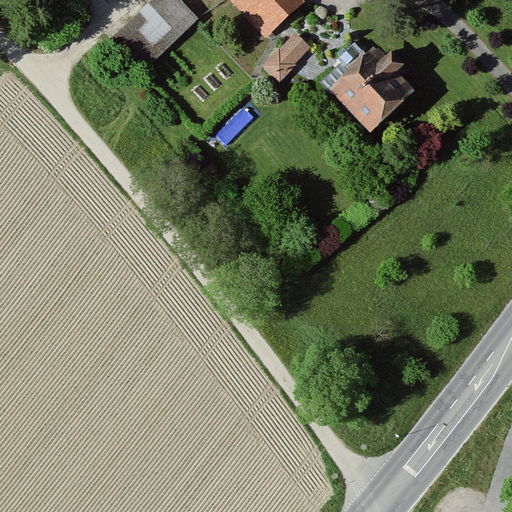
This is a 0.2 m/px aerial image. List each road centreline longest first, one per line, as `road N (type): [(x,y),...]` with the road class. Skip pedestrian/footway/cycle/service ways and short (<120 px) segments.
road 1 (track): [(0,30),(381,503)]
road 2 (tertiary): [(511,346),(381,503)]
